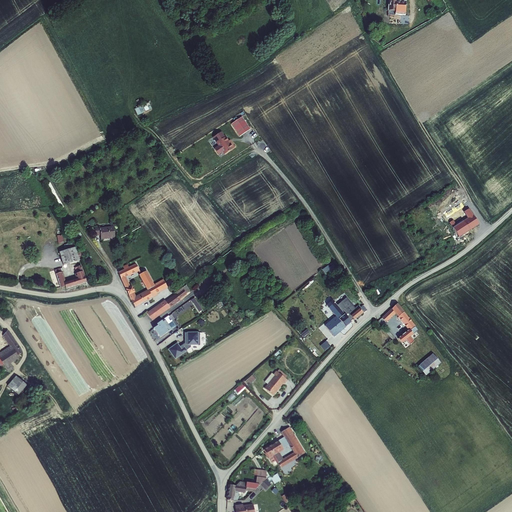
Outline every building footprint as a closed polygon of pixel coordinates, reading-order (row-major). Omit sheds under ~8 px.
[(391,0),(391,11),(408,13),(408,0),(391,0)] [(410,24),(410,16),(402,15),(402,23),(410,24)] [(139,115),(152,108),(149,102),(136,109),(139,115)] [(243,117),(233,124),(241,136),(252,129),(243,117)] [(226,137),(217,143),(225,155),(235,148),(232,143),(230,143),(229,142),(226,137)] [(465,198),(447,210),(450,215),(468,203),(465,198)] [(453,221),(462,234),(482,220),(473,205),(468,209),(471,215),(459,222),(457,218),(453,221)] [(118,226),(104,227),(103,226),(99,226),(100,234),(104,234),(105,238),(118,236),(118,226)] [(70,262),(83,259),(79,248),(67,251),(70,262)] [(65,267),(58,269),(64,286),(69,284),(70,287),(91,281),(85,264),(78,267),(81,277),(68,280),(65,267)] [(143,272),(148,283),(146,284),(148,289),(150,288),(151,289),(138,295),(129,277),(142,270),(139,265),(132,268),(128,270),(122,273),(138,306),(161,295),(161,294),(160,293),(164,291),(161,285),(157,287),(156,286),(148,270),(143,272)] [(160,293),(161,294),(172,289),(168,280),(156,286),(157,287),(161,285),(164,291),(160,293)] [(166,299),(148,313),(154,320),(182,299),(181,298),(188,293),(184,287),(177,292),(178,293),(167,301),(166,299)] [(350,294),(336,304),(341,311),(344,308),(352,318),(355,315),(357,317),(366,310),(362,305),(360,307),(350,294)] [(195,297),(192,300),(200,311),(204,309),(195,297)] [(400,301),(383,316),(387,321),(398,311),(411,327),(401,336),(405,341),(409,338),(411,341),(415,337),(413,335),(416,332),(413,328),(418,324),(400,301)] [(341,317),(347,324),(354,320),(352,318),(344,308),(341,311),(344,314),(341,317)] [(155,326),(162,335),(174,327),(170,321),(174,318),(170,313),(166,316),(167,318),(166,319),(165,317),(159,321),(160,323),(155,326)] [(327,323),(335,333),(347,324),(341,317),(339,314),(327,323)] [(387,328),(397,339),(399,337),(390,326),(387,328)] [(2,332),(8,343),(10,345),(6,347),(8,350),(3,354),(0,349),(0,357),(1,358),(15,348),(14,347),(18,344),(8,327),(2,332)] [(156,340),(160,338),(155,329),(151,331),(156,340)] [(323,338),(329,346),(334,342),(328,334),(323,338)] [(178,342),(170,347),(176,357),(189,348),(191,352),(195,349),(191,343),(185,346),(183,343),(180,345),(178,342)] [(8,343),(0,349),(3,354),(8,350),(6,347),(10,345),(8,343)] [(442,360),(435,351),(421,364),(428,372),(442,360)] [(287,382),(290,379),(279,370),(277,373),(278,375),(275,378),(272,375),(267,381),(270,383),(267,387),(276,394),(287,382)] [(18,373),(9,383),(20,393),(28,383),(18,373)] [(249,385),(258,378),(254,374),(245,381),(249,385)] [(279,459),(282,465),(304,453),(292,433),(296,431),(293,426),(284,431),(287,435),(281,439),(280,438),(266,447),(271,456),(274,461),(275,461),(279,459)] [(308,450),(296,431),(292,433),(304,453),(308,450)] [(268,467),(262,466),(261,474),(271,475),(272,474),(268,467)] [(276,484),(282,480),(278,473),(272,477),(276,484)] [(231,497),(238,498),(249,498),(253,494),(264,483),(268,478),(271,475),(261,474),(260,474),(259,481),(250,480),(249,484),(233,482),(231,497)] [(268,478),(264,483),(270,488),(274,482),(268,478)] [(247,511),(248,511),(257,509),(255,499),(242,502),(242,501),(237,502),(238,511),(247,511)]
